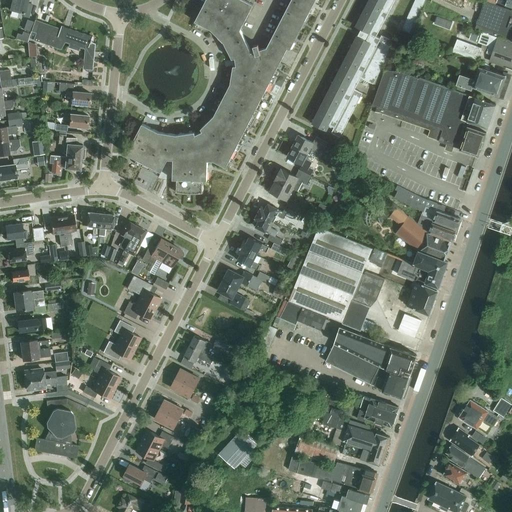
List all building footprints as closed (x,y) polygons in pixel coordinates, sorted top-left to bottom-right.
[(28,18),(31,4),(27,3),(27,0),(13,0),(11,10),(24,14),(23,16),(28,18)] [(251,0),(206,0),(195,21),(212,30),(224,42),(233,59),(234,66),(231,84),(214,116),(201,129),(195,132),(177,135),(159,132),(143,123),(127,154),(132,157),(131,159),(135,162),(138,164),(140,165),(142,167),(145,168),(147,169),(150,170),(155,172),(156,169),(162,172),(168,159),(174,159),(173,179),(177,179),(176,192),(179,192),(182,193),(184,193),(187,193),(190,194),(195,194),(198,193),(201,193),(203,193),(204,180),(207,180),(208,161),(214,161),(226,167),(229,162),(232,163),(233,161),(235,159),(236,156),(238,154),(239,152),(240,149),(242,147),(243,144),(243,141),(244,139),(242,138),(247,128),(249,129),(251,127),(252,125),(254,123),(255,121),(256,119),(257,116),(258,114),(259,112),(260,110),(261,107),(262,105),(259,103),(264,94),(267,95),(269,93),(270,90),(272,88),(273,86),(274,83),(276,81),(277,78),(278,76),(279,73),(280,71),(277,69),(288,48),(290,50),(316,0),(291,0),(267,47),(260,50),(259,44),(254,46),(256,51),(252,52),(241,30),(254,4),(250,2),(251,0)] [(368,0),(356,26),(361,29),(357,36),(357,35),(312,123),(326,131),(330,124),(335,127),(331,132),(340,137),(363,93),(355,89),(361,77),(374,83),(383,65),(392,41),(382,35),(381,38),(377,36),(394,0),(368,0)] [(425,0),(415,0),(402,29),(411,33),(425,0)] [(511,12),(511,11),(492,4),(492,3),(485,1),(475,28),(511,40),(511,12)] [(27,21),(24,29),(31,31),(34,23),(27,21)] [(34,21),(34,23),(31,31),(31,32),(36,33),(34,40),(60,48),(63,42),(64,42),(66,39),(70,40),(68,47),(79,51),(81,44),(87,46),(85,69),(93,69),(95,43),(91,42),(91,41),(90,40),(92,37),(60,26),(59,30),(34,21)] [(27,41),(30,33),(23,31),(22,34),(17,33),(16,38),(27,41)] [(511,69),(511,43),(511,44),(507,42),(507,41),(482,32),(478,43),(489,47),(487,53),(492,55),(490,61),(492,62),(511,69)] [(482,48),(458,39),(453,52),(477,61),(482,48)] [(502,97),(509,76),(505,75),(505,76),(480,67),(475,79),(460,74),(457,85),(472,90),(474,86),(498,94),(498,95),(502,97)] [(0,70),(0,79),(0,81),(11,79),(10,70),(0,70)] [(470,114),(476,98),(420,77),(420,78),(399,71),(385,70),(371,110),(372,111),(373,107),(443,131),(439,142),(460,149),(460,150),(476,155),(479,156),(487,133),(464,125),(466,121),(468,113),(470,114)] [(2,88),(18,86),(17,79),(0,81),(1,87),(2,87),(2,88)] [(59,91),(66,92),(65,97),(72,98),(71,104),(89,106),(90,93),(73,92),(73,85),(59,83),(59,91)] [(468,113),(466,121),(488,129),(496,105),(476,98),(470,114),(468,113)] [(3,101),(0,100),(0,115),(5,115),(4,109),(12,108),(14,105),(14,100),(3,101)] [(0,127),(0,140),(8,140),(7,134),(17,133),(16,126),(22,125),(21,113),(19,113),(19,112),(8,113),(9,127),(0,127)] [(87,128),(88,115),(70,114),(70,115),(63,114),(63,119),(70,120),(69,126),(87,128)] [(66,157),(81,158),(84,158),(85,149),(82,149),(83,145),(75,144),(76,138),(66,137),(66,135),(59,135),(59,144),(63,144),(62,151),(66,151),(66,157)] [(293,146),(310,155),(313,149),(318,152),(320,146),(325,149),(328,142),(317,136),(313,142),(299,135),(293,146)] [(20,145),(19,139),(8,140),(0,140),(0,155),(10,154),(10,151),(16,150),(20,145)] [(46,155),(44,141),(32,142),(34,156),(46,155)] [(299,170),(312,177),(311,176),(314,169),(310,167),(313,162),(308,159),(310,155),(293,146),(288,156),(302,164),(299,170)] [(81,158),(66,157),(50,156),(49,164),(52,164),(52,171),(59,172),(59,167),(80,169),(81,158)] [(28,168),(27,158),(13,160),(14,165),(0,166),(0,176),(1,180),(17,178),(16,169),(28,168)] [(278,179),(277,180),(293,188),(297,190),(302,181),(308,184),(312,177),(299,170),(296,175),(282,168),(276,179),(278,179)] [(287,199),(293,188),(277,180),(272,191),(287,199)] [(398,186),(392,197),(417,209),(423,212),(418,223),(427,231),(427,232),(453,241),(461,219),(444,213),(446,207),(422,198),(398,186)] [(298,212),(301,205),(290,200),(287,206),(298,212)] [(267,206),(263,204),(259,213),(275,221),(277,215),(284,219),(286,215),(296,220),(300,213),(298,212),(287,206),(284,212),(280,210),(268,203),(267,206)] [(398,207),(391,217),(403,225),(397,233),(419,251),(414,263),(407,261),(401,275),(416,281),(421,283),(422,281),(439,287),(448,262),(444,260),(451,242),(426,233),(427,231),(398,207)] [(93,234),(98,235),(101,213),(88,212),(87,225),(94,226),(93,234)] [(114,214),(101,213),(98,235),(105,235),(106,227),(112,228),(114,214)] [(268,239),(274,243),(281,246),(284,240),(275,236),(278,231),(271,227),(275,221),(259,213),(254,222),(258,224),(256,227),(268,233),(269,232),(271,234),(268,239)] [(63,216),(67,244),(72,243),(70,231),(76,230),(74,215),(63,216)] [(67,244),(63,216),(50,218),(53,234),(58,233),(60,245),(67,244)] [(124,249),(137,226),(128,220),(120,234),(125,236),(119,247),(124,249)] [(15,244),(24,243),(23,238),(28,238),(27,231),(22,231),(21,223),(6,225),(7,238),(15,237),(16,243),(15,243),(15,244)] [(147,231),(137,226),(124,249),(125,250),(122,254),(127,257),(130,252),(134,255),(147,231)] [(45,240),(43,227),(33,229),(34,242),(45,240)] [(372,249),(318,228),(290,299),(343,320),(372,249)] [(245,239),(241,247),(257,255),(260,249),(267,252),(269,247),(263,244),(263,243),(250,237),(248,241),(245,239)] [(157,259),(161,262),(171,244),(160,238),(154,251),(148,248),(142,259),(153,265),(157,259)] [(24,243),(15,244),(16,249),(9,250),(10,262),(26,259),(25,255),(33,254),(32,242),(24,243)] [(80,257),(87,256),(84,242),(77,243),(80,257)] [(285,248),(281,246),(274,243),(272,247),(283,253),(285,248)] [(51,261),(58,260),(55,244),(48,245),(51,261)] [(181,250),(171,244),(161,262),(172,267),(177,258),(179,259),(181,258),(183,257),(184,255),(184,253),(183,251),(181,250)] [(92,248),(92,245),(86,246),(88,258),(96,257),(97,248),(92,248)] [(100,257),(106,259),(110,247),(104,245),(100,257)] [(117,250),(110,247),(106,259),(113,261),(117,250)] [(254,261),(257,255),(241,247),(237,255),(240,256),(238,260),(250,267),(251,266),(258,270),(260,265),(254,261)] [(382,252),(375,250),(369,264),(376,267),(382,252)] [(40,263),(41,270),(52,269),(51,262),(40,263)] [(29,276),(35,275),(34,264),(27,265),(27,269),(11,271),(13,281),(29,279),(29,276)] [(229,269),(224,280),(239,287),(241,283),(257,291),(263,280),(270,284),(272,278),(261,272),(258,278),(246,271),(243,276),(229,269)] [(50,282),(49,275),(38,277),(39,284),(50,282)] [(138,300),(156,309),(161,298),(149,292),(153,285),(133,275),(127,288),(141,295),(138,300)] [(169,283),(158,277),(154,283),(166,289),(169,283)] [(236,293),(239,287),(224,280),(218,291),(233,298),(230,303),(245,311),(251,300),(236,293)] [(407,289),(405,294),(411,296),(407,305),(429,314),(438,290),(421,283),(416,281),(413,291),(407,289)] [(62,289),(61,282),(44,284),(45,291),(62,289)] [(283,299),(286,291),(276,287),(273,295),(283,299)] [(14,292),(15,301),(43,298),(42,290),(32,292),(32,291),(30,291),(30,290),(14,292)] [(43,298),(15,301),(16,310),(32,308),(32,307),(34,307),(34,306),(44,305),(43,298)] [(352,299),(343,320),(342,323),(361,330),(371,307),(352,299)] [(150,320),(156,309),(138,300),(136,305),(129,301),(123,313),(135,319),(138,313),(150,320)] [(67,308),(66,301),(47,304),(49,311),(67,308)] [(275,322),(295,330),(298,321),(322,330),(327,317),(288,301),(284,311),(280,310),(275,322)] [(426,321),(404,312),(398,329),(420,338),(426,321)] [(39,330),(46,329),(45,318),(38,318),(38,319),(36,319),(36,318),(18,321),(19,331),(37,328),(37,327),(39,327),(39,330)] [(118,339),(136,349),(141,338),(129,332),(131,326),(120,320),(114,331),(120,335),(118,339)] [(335,343),(377,364),(405,374),(406,369),(411,371),(417,355),(391,346),(340,327),(335,343)] [(207,354),(212,344),(195,335),(190,346),(207,354)] [(22,351),(49,348),(48,339),(38,341),(38,340),(36,340),(36,339),(20,341),(22,351)] [(130,359),(136,349),(118,339),(115,344),(109,341),(103,352),(115,358),(118,353),(130,359)] [(217,339),(214,346),(227,352),(230,346),(217,339)] [(410,375),(405,374),(377,364),(335,343),(326,361),(381,389),(383,389),(382,391),(386,392),(402,398),(410,375)] [(214,358),(207,354),(190,346),(184,357),(195,362),(198,357),(204,360),(205,358),(212,362),(214,358)] [(50,354),(49,348),(22,351),(23,360),(38,357),(38,356),(40,356),(40,355),(50,354)] [(67,358),(67,352),(54,353),(55,362),(72,360),(72,357),(67,358)] [(97,379),(115,388),(121,377),(108,371),(111,365),(99,359),(93,371),(100,374),(97,379)] [(56,369),(70,368),(69,361),(55,362),(56,369)] [(73,373),(80,376),(83,371),(76,367),(73,373)] [(24,371),(25,381),(56,377),(55,370),(43,372),(43,369),(24,371)] [(177,376),(175,375),(174,377),(195,388),(199,378),(181,369),(177,376)] [(66,376),(56,377),(25,381),(26,389),(45,387),(45,384),(56,383),(57,392),(67,390),(66,376)] [(190,397),(195,388),(174,377),(173,379),(175,381),(172,387),(190,397)] [(110,399),(115,388),(97,379),(92,389),(86,386),(83,392),(95,398),(97,392),(110,399)] [(201,398),(194,395),(192,400),(198,403),(201,398)] [(392,426),(399,407),(366,396),(358,419),(365,421),(366,417),(374,420),(373,424),(384,428),(386,424),(392,426)] [(511,404),(502,398),(494,410),(504,417),(511,404)] [(161,407),(159,406),(158,408),(179,419),(184,409),(165,400),(161,407)] [(489,411),(488,411),(471,400),(460,417),(477,429),(484,419),(494,426),(499,418),(489,411)] [(342,417),(344,412),(327,406),(325,411),(341,416),(342,417)] [(35,449),(77,457),(79,445),(65,442),(65,434),(73,431),(76,426),(74,413),(70,409),(58,407),(53,410),(47,421),(48,426),(51,429),(46,439),(37,437),(35,449)] [(174,428),(179,419),(158,408),(157,410),(159,412),(156,419),(174,428)] [(193,412),(187,409),(185,414),(191,417),(193,412)] [(342,417),(341,416),(337,428),(346,431),(343,440),(383,453),(388,436),(350,425),(351,420),(342,417)] [(258,444),(242,429),(219,453),(236,468),(258,444)] [(459,429),(451,441),(473,456),(480,445),(468,437),(469,435),(459,429)] [(478,429),(473,434),(484,443),(488,437),(478,429)] [(142,441),(160,450),(162,445),(169,449),(174,437),(163,431),(160,437),(147,430),(142,441)] [(294,455),(334,466),(336,458),(340,447),(301,433),(294,455)] [(378,465),(383,453),(343,440),(343,441),(344,442),(341,452),(368,460),(368,461),(378,465)] [(160,450),(142,441),(136,452),(149,458),(146,464),(161,471),(164,466),(154,461),(160,450)] [(470,457),(452,445),(447,452),(450,454),(448,457),(479,478),(486,469),(469,457),(470,457)] [(180,451),(177,457),(188,463),(192,454),(186,451),(185,454),(180,451)] [(337,468),(302,459),(294,457),(290,471),(299,474),(332,481),(333,480),(341,483),(371,493),(375,479),(377,473),(338,462),(337,468)] [(450,462),(450,463),(449,463),(448,463),(447,463),(447,464),(446,465),(446,466),(447,467),(447,468),(443,475),(461,485),(468,473),(450,462)] [(124,475),(124,477),(124,479),(125,481),(127,482),(129,482),(131,481),(132,480),(142,485),(144,479),(151,483),(157,471),(145,465),(142,471),(130,464),(124,475)] [(159,473),(155,480),(164,485),(168,478),(159,473)] [(323,489),(322,490),(346,497),(364,503),(368,504),(370,495),(349,488),(347,495),(344,494),(346,487),(324,480),(321,488),(323,489)] [(472,500),(474,496),(468,492),(462,488),(460,493),(436,481),(428,498),(442,505),(441,508),(447,511),(449,508),(456,511),(459,511),(461,510),(465,511),(469,505),(464,503),(467,497),(472,500)] [(191,503),(194,487),(183,485),(183,487),(179,486),(179,490),(176,490),(175,501),(191,503)] [(350,511),(360,511),(364,503),(346,497),(322,490),(321,494),(335,499),(333,507),(350,511)] [(138,510),(142,502),(129,495),(126,500),(122,498),(118,507),(122,509),(120,511),(129,511),(132,507),(138,510)] [(265,511),(267,499),(246,497),(245,511),(265,511)]
